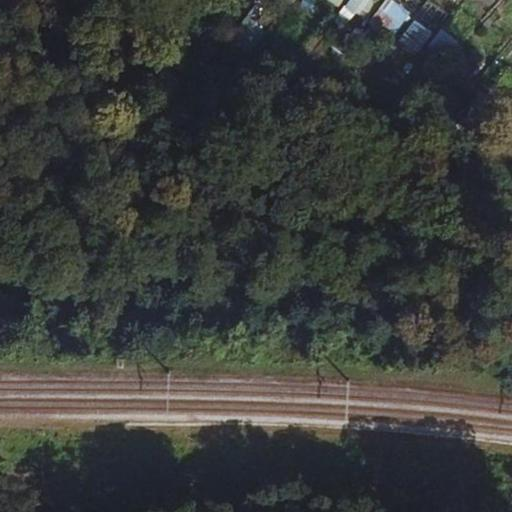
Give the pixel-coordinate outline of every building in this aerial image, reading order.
[(351,0),(343,13),(363,26),(380,0),(351,0)] [(388,0),(375,18),(396,34),(413,13),(395,0),(388,0)] [(255,1),(234,33),(256,48),(277,16),(255,1)] [(417,18),(398,42),(415,56),(435,32),(417,18)] [(281,26),(270,47),(292,58),(302,37),(281,26)]
